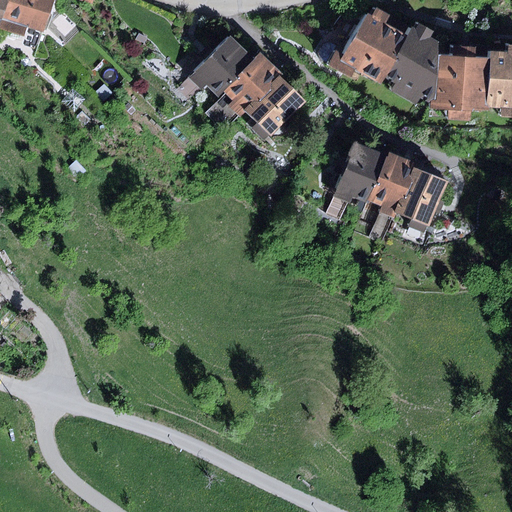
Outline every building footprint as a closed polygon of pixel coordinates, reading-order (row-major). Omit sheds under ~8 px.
[(5,0),(0,16),(0,19),(46,34),(55,0),(5,0)] [(436,99),(439,55),(439,42),(432,38),(435,31),(426,26),(416,20),(408,34),(388,22),(392,14),(369,1),(364,9),(348,0),(347,0),(324,40),(345,52),(339,61),(381,85),(386,77),(397,83),(392,92),(415,105),(420,97),(430,103),(436,99)] [(229,35),(189,77),(203,91),(208,86),(220,97),(224,92),(255,60),(229,35)] [(436,99),(430,103),(429,110),(448,111),(448,119),(471,121),(471,109),(499,110),(498,120),(511,120),(511,46),(509,46),(509,52),(490,51),(490,59),(476,58),(476,48),(454,47),(454,56),(439,55),(436,99)] [(255,60),(224,92),(232,100),(228,105),(240,116),(245,112),(280,75),(274,69),(259,54),(255,60)] [(306,101),(280,75),(245,112),(271,137),(306,101)] [(326,99),(310,117),(315,122),(332,103),(326,99)] [(388,156),(356,143),(339,183),(333,197),(349,203),(352,196),(368,203),(370,200),(388,156)] [(390,152),(388,156),(370,200),(383,206),(380,213),(393,219),(395,212),(414,167),(416,163),(407,160),(390,152)] [(448,182),(414,167),(395,212),(429,227),(437,206),(448,182)] [(495,191),(492,200),(499,202),(501,193),(495,191)]
